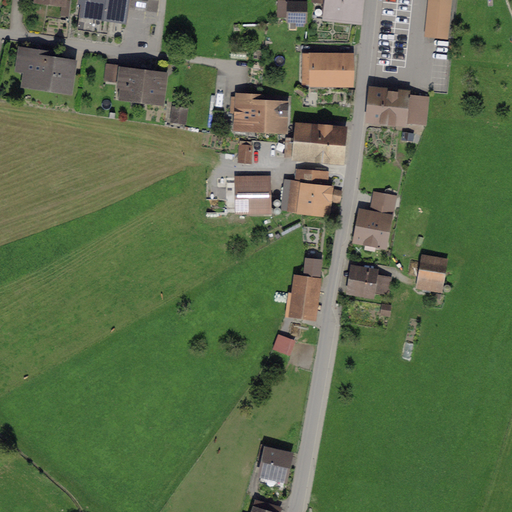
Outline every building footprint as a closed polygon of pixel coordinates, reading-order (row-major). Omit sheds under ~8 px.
[(129,7),(145,9),(146,0),(82,0),(83,0),(87,1),(85,12),(122,17),(124,3),(129,4),(129,7)] [(357,0),(329,0),(328,15),(356,18),(357,0)] [(430,0),(430,5),(440,6),(439,15),(448,15),(449,0),(430,0)] [(304,22),(305,2),(290,1),(289,21),(304,22)] [(22,51),(19,69),(35,72),(33,84),(68,89),(72,64),(51,61),(52,55),(22,51)] [(304,56),(304,82),(349,83),(350,60),(339,59),(339,55),(333,55),(332,59),(324,58),(324,55),(304,56)] [(104,81),(116,83),(119,64),(107,63),(104,81)] [(124,68),(122,84),(126,84),(124,95),(159,99),(162,78),(140,75),(140,70),(124,68)] [(408,96),(373,92),(370,118),(405,121),(408,96)] [(234,97),(233,112),(237,112),(236,124),(283,127),(284,106),(261,104),(262,100),(234,97)] [(174,109),(173,120),(184,122),(186,110),(174,109)] [(319,131),(297,129),(295,154),(340,158),(343,133),(331,132),(331,127),(319,126),(319,131)] [(241,147),(240,160),(250,161),(252,148),(241,147)] [(239,177),(240,212),(270,212),(270,177),(239,177)] [(294,207),(303,209),(306,184),(294,183),(291,207),(294,207)] [(326,187),(306,184),(303,209),(325,212),(326,199),(329,199),(330,189),(326,188),(326,187)] [(362,213),(356,240),(384,245),(389,218),(362,213)] [(426,258),(421,285),(439,289),(444,261),(426,258)] [(318,263),(308,262),(307,272),(317,274),(318,263)] [(356,269),(352,291),(371,294),(375,272),(356,269)] [(298,276),(296,294),(315,297),(317,279),(298,276)] [(312,316),(315,297),(296,294),(293,313),(312,316)] [(292,340),(279,335),(273,349),(286,354),(292,340)] [(288,456),(272,452),(273,447),(262,445),(258,459),(265,461),(260,482),(284,488),(286,479),(283,478),(288,456)] [(267,511),(269,506),(258,503),(254,511),(267,511)]
